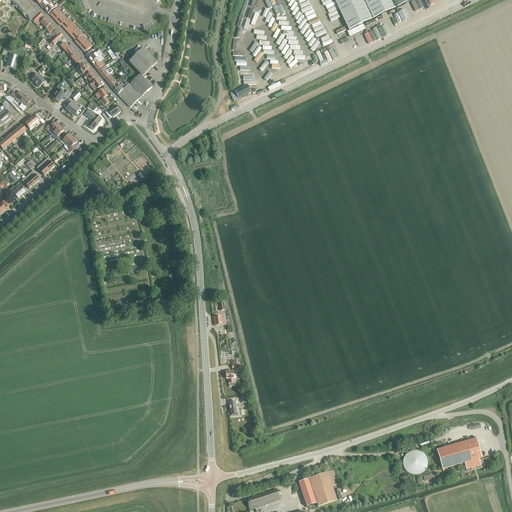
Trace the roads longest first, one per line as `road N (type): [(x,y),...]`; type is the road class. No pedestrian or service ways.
road 1 (unclassified): [(202,127),(470,0)]
road 2 (tertiary): [(211,476),(199,270),(186,194)]
road 3 (unclassified): [(211,476),(327,450),(430,415)]
road 4 (secondary): [(10,511),(175,481)]
road 5 (residential): [(33,0),(128,114)]
road 6 (unclassified): [(511,493),(495,418),(430,415)]
road 7 (residential): [(202,127),(220,93),(215,45),(223,0)]
road 8 (residential): [(0,226),(94,141)]
road 9 (tertiary): [(150,121),(177,0)]
road 10 (track): [(327,450),(379,453),(448,435)]
